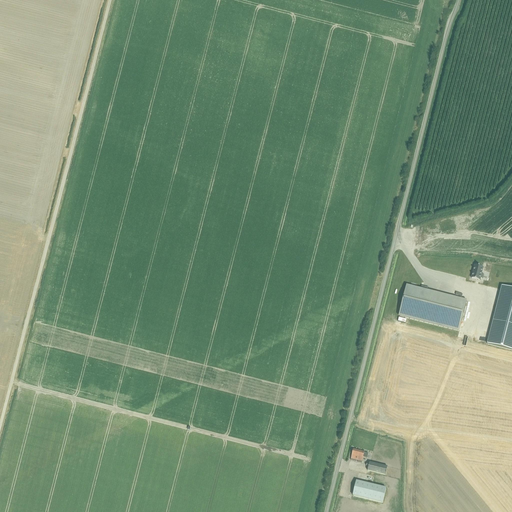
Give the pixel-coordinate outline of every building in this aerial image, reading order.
[(480,281),(483,268),(475,266),(471,279),(480,281)] [(407,287),(400,316),(458,331),(466,302),(407,287)] [(511,289),(502,287),(487,345),(511,350),(511,289)] [(367,459),(368,454),(364,453),(353,450),(351,460),(355,462),(355,460),(358,461),(357,462),(362,463),(363,457),(367,459)] [(367,471),(385,475),(387,467),(369,463),(367,471)] [(386,489),(357,482),(353,496),(382,503),(386,489)]
